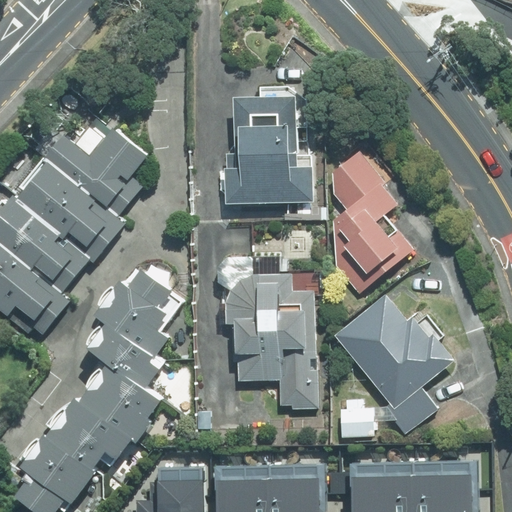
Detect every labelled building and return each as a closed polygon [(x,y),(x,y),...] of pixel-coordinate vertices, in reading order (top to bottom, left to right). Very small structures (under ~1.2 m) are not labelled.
[(229,165),(230,202),(316,201),(316,164),(303,164),(302,126),(310,126),(309,94),(294,94),(294,85),(263,85),(263,95),(238,96),(240,165),(229,165)] [(72,126),(48,155),(121,215),(145,186),(135,177),(154,154),(117,124),(98,147),(72,126)] [(401,201),(380,174),(375,168),(361,149),(336,168),(337,263),(363,292),(415,247),(404,233),(395,234),(385,222),(381,217),(401,201)] [(131,223),(48,155),(16,194),(98,262),(131,223)] [(94,260),(14,193),(0,209),(0,237),(67,293),(94,260)] [(75,304),(0,242),(0,305),(43,341),(75,304)] [(128,276),(101,312),(159,356),(176,335),(163,325),(172,313),(165,307),(178,290),(145,265),(134,280),(128,276)] [(240,321),(242,380),(281,379),(282,410),(324,409),(321,291),(299,292),(299,271),(248,273),(249,287),(229,288),(229,321),(240,321)] [(389,292),(338,334),(394,402),(385,409),(408,435),(443,407),(425,386),(461,356),(420,308),(410,317),(389,292)] [(169,365),(111,322),(95,344),(152,387),(169,365)] [(170,402),(115,361),(88,396),(143,437),(170,402)] [(140,437),(82,394),(53,433),(110,476),(140,437)] [(368,399),(347,399),(347,434),(379,434),(379,407),(368,406),(368,399)] [(101,471),(50,432),(26,463),(36,471),(21,491),(48,511),(59,511),(71,497),(78,502),(101,471)] [(500,511),(496,447),(354,457),(357,511),(500,511)] [(217,511),(215,460),(153,462),(154,511),(217,511)] [(228,511),(339,511),(339,460),(228,461),(228,511)]
